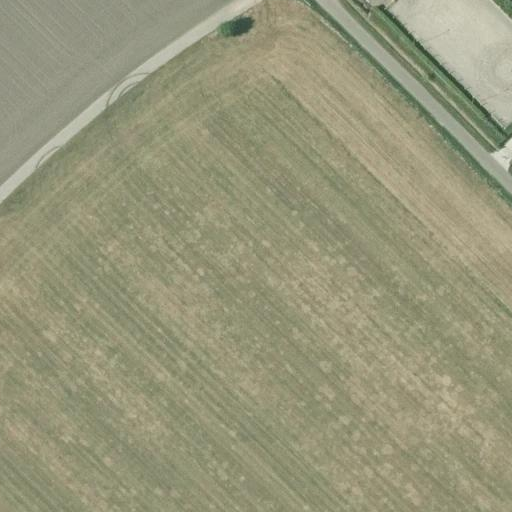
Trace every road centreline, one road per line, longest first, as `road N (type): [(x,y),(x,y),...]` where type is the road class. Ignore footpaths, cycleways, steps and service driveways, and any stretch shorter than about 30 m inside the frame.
road 1 (unclassified): [(250,0),(107,98),(0,194)]
road 2 (unclassified): [(511,188),(322,0)]
